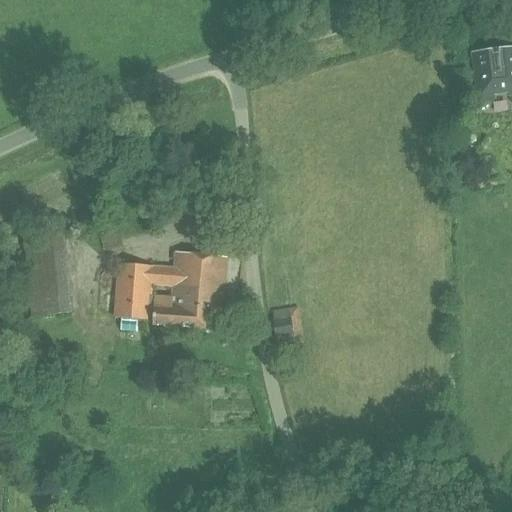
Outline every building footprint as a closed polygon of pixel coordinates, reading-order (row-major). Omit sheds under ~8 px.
[(511,46),(471,51),(472,53),(473,53),(478,99),(494,97),(493,94),(508,92),(509,95),(511,94),(511,46)] [(152,203),(155,227),(219,218),(216,196),(152,203)] [(22,237),(31,317),(72,313),(64,232),(22,237)] [(152,325),(220,330),(226,257),(175,253),(174,267),(119,263),(114,317),(152,320),(152,325)] [(272,310),(277,347),(304,342),(299,307),(272,310)]
